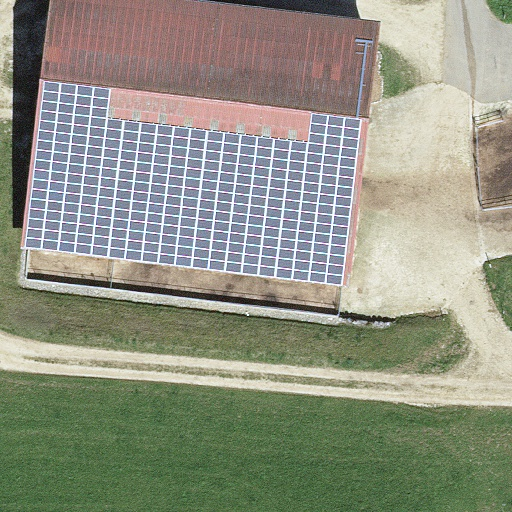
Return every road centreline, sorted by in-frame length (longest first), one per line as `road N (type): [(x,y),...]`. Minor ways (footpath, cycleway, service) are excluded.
road 1 (track): [(511,396),(0,360)]
road 2 (track): [(511,384),(492,358),(458,268),(457,159),(468,92),(481,69)]
road 3 (track): [(281,0),(477,28)]
